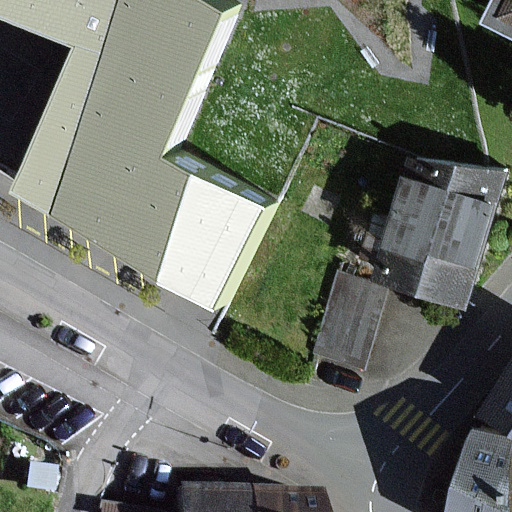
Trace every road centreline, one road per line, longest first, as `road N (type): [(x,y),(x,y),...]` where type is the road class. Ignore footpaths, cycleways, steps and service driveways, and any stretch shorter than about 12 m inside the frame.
road 1 (residential): [(376,502),(303,440),(0,256)]
road 2 (residential): [(511,320),(395,458),(376,502)]
